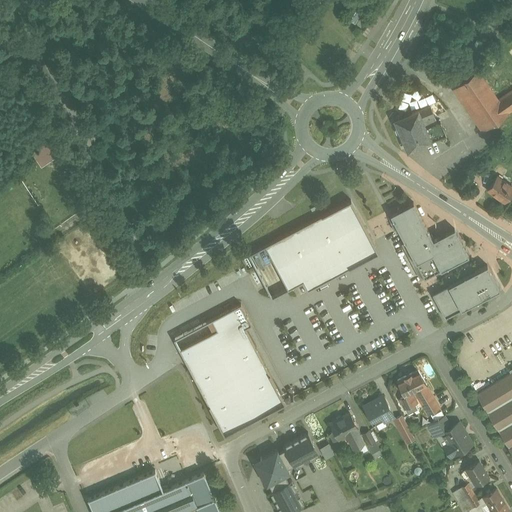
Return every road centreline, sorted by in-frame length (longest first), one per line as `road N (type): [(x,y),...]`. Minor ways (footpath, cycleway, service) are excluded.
road 1 (residential): [(253,511),(227,451),(428,342)]
road 2 (primary): [(131,309),(312,148)]
road 3 (unknown): [(227,451),(147,454),(29,511)]
road 4 (residential): [(418,311),(389,255),(261,322)]
road 5 (residential): [(261,322),(290,377),(418,311)]
road 6 (secondary): [(137,0),(304,112)]
road 7 (residential): [(135,386),(163,360),(171,325),(242,286),(261,322)]
road 8 (primary): [(353,141),(511,247)]
road 9 (residential): [(511,478),(428,342)]
road 10 (secondary): [(347,104),(414,0)]
